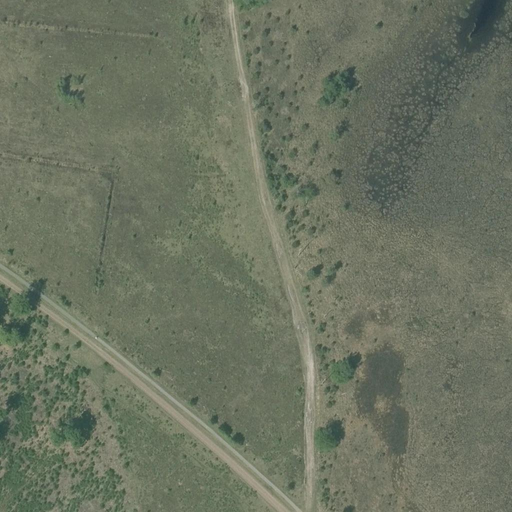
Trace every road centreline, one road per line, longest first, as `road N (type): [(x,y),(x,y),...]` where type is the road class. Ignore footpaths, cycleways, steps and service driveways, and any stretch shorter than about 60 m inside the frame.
road 1 (track): [(306,511),(308,366),(255,158),(229,0)]
road 2 (track): [(0,281),(105,356),(281,511)]
